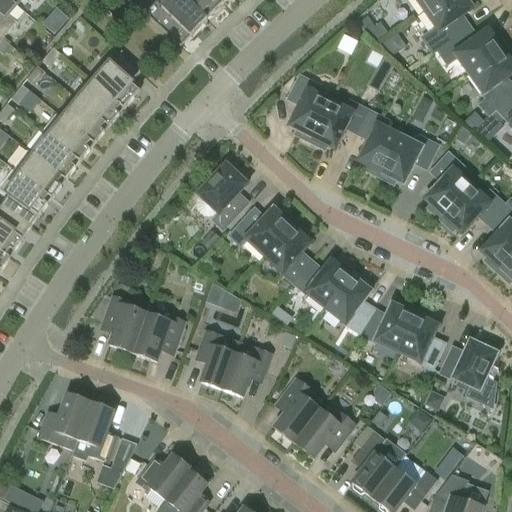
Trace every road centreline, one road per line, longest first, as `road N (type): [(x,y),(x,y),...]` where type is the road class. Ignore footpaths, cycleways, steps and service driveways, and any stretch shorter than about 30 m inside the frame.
road 1 (residential): [(511,330),(450,275),(279,179),(207,104)]
road 2 (residential): [(300,511),(162,402),(8,359)]
road 3 (residential): [(8,359),(106,216),(207,104)]
road 4 (residential): [(207,104),(325,0)]
